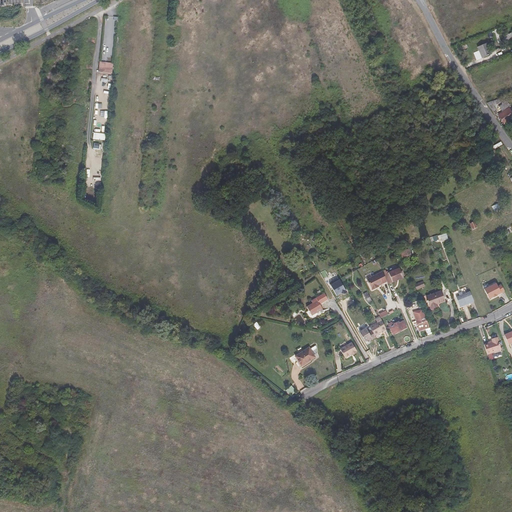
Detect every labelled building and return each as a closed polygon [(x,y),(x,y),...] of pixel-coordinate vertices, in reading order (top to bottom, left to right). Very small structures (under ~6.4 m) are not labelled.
[(478,48),(480,52),(481,51),(484,57),(491,54),(486,44),(478,48)] [(493,112),(496,110),(494,106),(491,102),(487,103),(493,112)] [(508,108),(505,103),(503,104),(499,107),(502,112),(508,108)] [(504,124),(511,118),(511,117),(508,108),(502,112),(503,113),(499,116),(504,124)] [(105,140),(106,134),(94,131),(93,138),(105,140)] [(403,278),(399,268),(384,275),(386,282),(388,285),(403,278)] [(386,282),(384,275),(382,272),(367,278),(372,289),(376,287),(376,286),(378,285),(386,282)] [(330,282),(335,296),(345,292),(340,279),(330,282)] [(425,286),(423,281),(415,285),(417,290),(425,286)] [(505,292),(502,286),(498,287),(497,284),(485,290),(489,300),(505,292)] [(440,302),(440,303),(445,301),(441,291),(426,297),(431,309),(437,306),(437,304),(436,303),(440,302)] [(372,301),(367,292),(364,294),(368,303),(372,301)] [(456,297),(459,304),(464,302),(465,305),(474,302),(470,292),(463,294),(462,292),(459,293),(460,296),(456,297)] [(306,307),(311,316),(322,309),(320,304),(328,300),(324,294),(311,302),(313,304),(306,307)] [(428,325),(422,309),(413,313),(418,328),(428,325)] [(377,322),(370,327),(371,330),(375,336),(386,329),(381,320),(377,322)] [(402,328),(406,326),(403,321),(399,323),(398,322),(394,324),(392,322),(388,324),(392,333),(396,331),(397,332),(402,329),(402,328)] [(372,339),(376,337),(375,336),(371,330),(368,332),(366,328),(359,332),(365,342),(369,340),(372,338),(372,339)] [(492,343),(484,346),(488,355),(501,350),(497,339),(491,341),(492,343)] [(352,354),(352,355),(357,353),(352,343),(340,349),(345,358),(351,355),(352,354)] [(295,357),(301,366),(315,357),(309,348),(295,357)]
